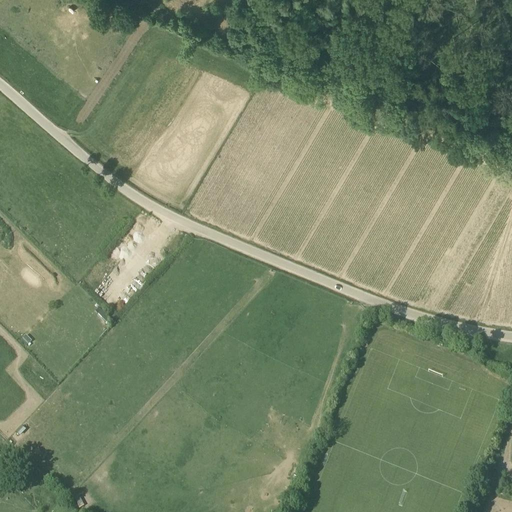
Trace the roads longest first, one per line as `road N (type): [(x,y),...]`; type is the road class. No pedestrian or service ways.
road 1 (unclassified): [(0,85),(124,188),(177,219),(358,296),(511,337)]
road 2 (track): [(511,126),(251,0)]
